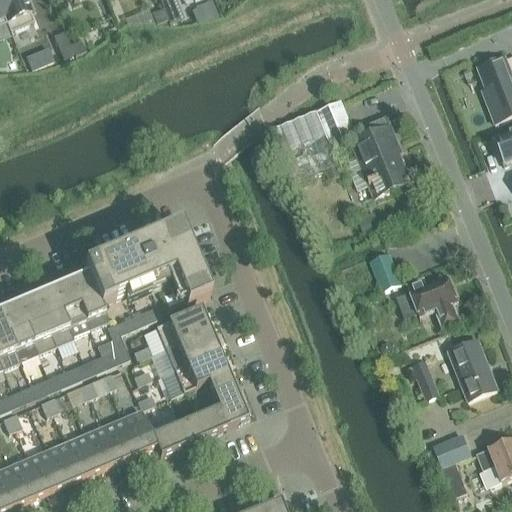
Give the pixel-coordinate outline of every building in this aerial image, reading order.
[(0,0),(0,11),(7,29),(6,29),(10,38),(34,28),(22,0),(0,0)] [(171,1),(160,6),(163,13),(168,25),(169,28),(180,24),(171,1)] [(163,13),(152,18),(156,30),(168,25),(163,13)] [(64,37),(53,42),(56,48),(62,64),(74,59),(70,50),(67,44),(64,37)] [(81,45),(70,50),(74,59),(74,61),(86,57),(81,45)] [(511,81),(505,63),(478,73),(489,101),(485,103),(495,130),(511,123),(511,81)] [(357,144),(341,107),(319,116),(332,151),(338,149),(340,152),(357,144)] [(410,189),(398,159),(396,159),(392,151),(397,149),(390,132),(387,133),(383,124),(363,132),(367,141),(352,148),(359,164),(347,169),(358,196),(371,191),(376,203),(410,189)] [(511,136),(496,143),(506,170),(511,168),(511,136)] [(209,303),(179,232),(83,273),(86,280),(87,280),(101,312),(172,282),(186,313),(209,303)] [(401,290),(389,260),(364,270),(369,283),(375,280),(382,298),(401,290)] [(104,319),(101,312),(87,280),(86,280),(70,287),(86,327),(104,319)] [(453,310),(458,308),(457,306),(459,305),(459,301),(457,297),(454,294),(453,294),(449,284),(428,292),(425,284),(407,291),(410,298),(396,304),(405,326),(418,320),(420,324),(436,317),(443,334),(460,327),(453,310)] [(86,327),(70,287),(52,295),(69,334),(86,327)] [(69,334),(52,295),(34,302),(56,354),(74,347),(69,334)] [(56,354),(34,302),(17,310),(33,349),(38,361),(56,354)] [(33,349),(17,310),(0,316),(0,319),(16,357),(21,369),(38,361),(33,349)] [(162,323),(156,310),(147,314),(152,327),(162,323)] [(152,327),(147,314),(139,317),(145,331),(152,327)] [(209,337),(204,324),(200,315),(155,334),(165,356),(209,337)] [(145,331),(139,317),(131,321),(137,334),(145,331)] [(21,369),(16,357),(0,319),(0,369),(3,376),(21,369)] [(137,334),(131,321),(123,324),(129,337),(137,334)] [(129,337),(123,324),(115,328),(121,341),(129,337)] [(121,341),(115,328),(105,332),(111,345),(120,341),(121,341)] [(218,358),(209,337),(165,356),(174,377),(218,358)] [(123,349),(120,341),(111,345),(114,353),(123,349)] [(497,395),(478,347),(449,358),(468,407),(497,395)] [(126,357),(123,349),(114,353),(118,361),(126,357)] [(151,362),(147,352),(133,358),(137,368),(151,362)] [(117,370),(111,357),(101,362),(106,375),(117,370)] [(130,365),(126,357),(118,361),(121,369),(130,365)] [(227,379),(218,358),(174,377),(183,399),(207,389),(207,388),(227,379)] [(106,375),(101,362),(90,366),(96,379),(106,375)] [(439,401),(425,367),(413,372),(427,406),(439,401)] [(82,385),(76,372),(66,377),(71,390),(82,385)] [(71,390),(66,377),(55,381),(60,394),(71,390)] [(151,386),(147,377),(133,383),(137,392),(151,386)] [(247,427),(227,379),(207,388),(207,389),(218,415),(219,415),(227,435),(247,427)] [(116,394),(110,380),(103,383),(109,397),(116,394)] [(46,400),(41,387),(31,392),(36,405),(46,400)] [(97,402),(91,388),(84,391),(90,405),(97,402)] [(90,405),(84,391),(78,393),(84,407),(90,405)] [(36,405),(31,392),(19,396),(25,409),(36,405)] [(155,411),(151,401),(137,407),(141,417),(155,411)] [(11,415),(5,402),(0,404),(0,418),(1,420),(11,415)] [(59,418),(53,404),(47,407),(53,421),(59,418)] [(53,421),(47,407),(40,409),(46,423),(53,421)] [(227,435),(219,415),(218,415),(185,429),(194,449),(227,435)] [(152,443),(146,430),(141,417),(121,425),(137,463),(155,455),(155,454),(155,453),(151,444),(152,443)] [(22,434),(16,420),(9,422),(15,436),(22,434)] [(15,436),(9,422),(2,425),(8,439),(15,436)] [(137,463),(121,425),(102,433),(118,471),(137,463)] [(194,449),(185,429),(152,443),(151,444),(155,453),(155,454),(155,455),(159,464),(194,449)] [(118,471),(102,433),(83,441),(99,479),(118,471)] [(99,479),(83,441),(65,449),(81,487),(99,479)] [(434,453),(442,474),(455,469),(471,463),(462,441),(434,453)] [(511,484),(511,446),(477,460),(490,494),(511,484)] [(81,487),(65,449),(46,457),(62,495),(81,487)] [(62,495),(46,457),(27,465),(43,503),(62,495)] [(43,503),(27,465),(8,473),(24,511),(43,503)] [(467,499),(455,469),(442,474),(454,504),(467,499)] [(21,511),(24,511),(8,473),(0,476),(0,506),(2,511),(21,511)]
